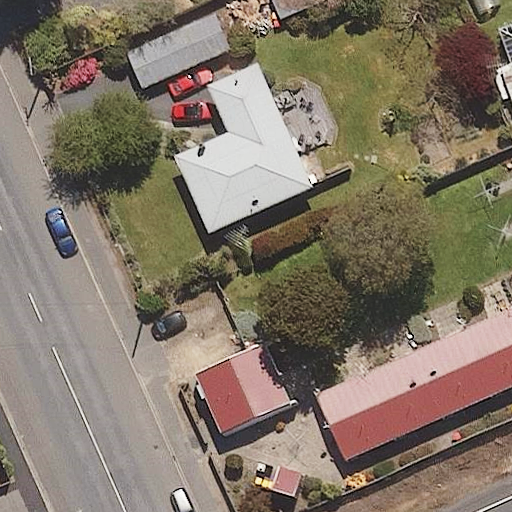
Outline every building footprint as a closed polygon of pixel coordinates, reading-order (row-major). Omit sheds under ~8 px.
[(233,48),(218,12),(126,50),(141,87),(233,48)] [(511,31),(510,32),(511,37),(511,61),(491,69),(501,101),(511,96),(511,31)] [(311,183),(254,60),(206,82),(227,129),(174,154),(209,230),(311,183)] [(511,382),(511,305),(315,394),(343,457),(511,382)] [(290,407),(262,342),(195,371),(223,436),(290,407)]
